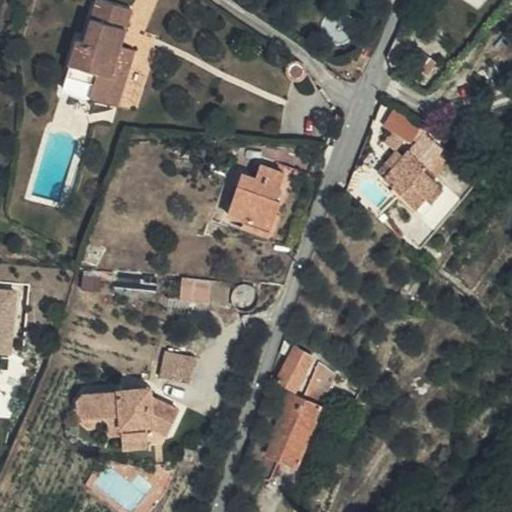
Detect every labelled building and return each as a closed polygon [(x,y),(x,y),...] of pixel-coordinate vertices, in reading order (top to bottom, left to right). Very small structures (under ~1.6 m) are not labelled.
[(94,0),(92,10),(128,20),(132,1),(126,0),(94,0)] [(122,41),(128,20),(92,10),(86,33),(76,29),(61,83),(120,98),(134,43),(122,41)] [(445,186),(425,169),(427,166),(410,150),(385,178),(419,207),(430,194),(435,198),(445,186)] [(271,230),(281,201),(276,199),(284,174),(260,165),(255,180),(242,176),(230,217),(271,230)] [(100,290),(101,276),(84,273),(82,288),(100,290)] [(208,302),(210,282),(182,278),(181,299),(208,302)] [(9,293),(0,292),(0,343),(6,344),(9,293)] [(284,341),(272,378),(297,391),(314,351),(306,347),(305,352),(284,341)] [(162,374),(193,381),(199,354),(168,347),(162,374)] [(299,468),(318,419),(316,419),(336,369),(318,361),(304,398),(289,392),(280,413),(282,414),(270,441),(272,442),(258,475),(266,479),(273,478),(281,460),(299,468)] [(132,398),(153,396),(152,386),(123,388),(132,398)] [(181,410),(153,396),(132,398),(123,388),(86,391),(80,398),(81,411),(88,417),(118,416),(128,421),(150,430),(152,426),(171,434),(181,410)] [(142,446),(150,430),(128,421),(122,437),(142,446)]
